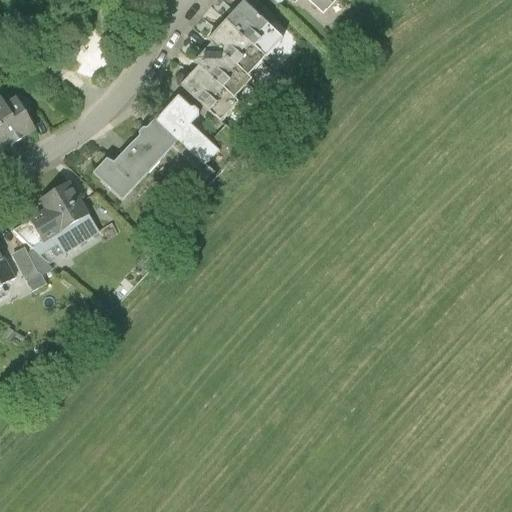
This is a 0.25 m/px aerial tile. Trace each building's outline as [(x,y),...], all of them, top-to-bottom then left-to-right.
[(307,0),(322,14),(335,0),(307,0)] [(243,3),(225,23),(264,59),(282,40),(243,3)] [(225,23),(207,42),(210,46),(246,79),(264,59),(225,23)] [(103,43),(81,67),(93,79),(116,54),(103,43)] [(210,46),(192,65),(198,69),(232,101),(250,82),(246,79),(210,46)] [(198,69),(179,89),(219,125),(237,105),(232,101),(198,69)] [(107,161),(93,176),(122,203),(165,157),(174,165),(167,174),(190,194),(196,187),(202,193),(227,166),(231,169),(244,155),(232,144),(237,140),(225,128),(208,145),(191,128),(199,119),(199,113),(194,109),(191,110),(178,98),(146,132),(143,129),(137,136),(140,139),(113,167),(107,161)] [(1,100),(0,100),(0,123),(13,145),(35,132),(17,100),(1,100)] [(0,152),(13,145),(0,123),(0,152)] [(69,185),(41,202),(46,210),(29,221),(30,223),(43,244),(88,216),(69,185)] [(30,223),(13,232),(34,252),(49,266),(99,234),(88,216),(43,244),(30,223)] [(24,250),(11,257),(26,283),(39,276),(38,274),(28,256),(24,250)] [(34,252),(28,256),(38,274),(40,273),(44,278),(54,272),(49,266),(34,252)] [(0,254),(0,287),(14,280),(0,254)] [(39,276),(26,283),(32,293),(47,285),(44,278),(40,273),(38,274),(39,276)] [(123,283),(113,294),(122,302),(132,291),(123,283)]
